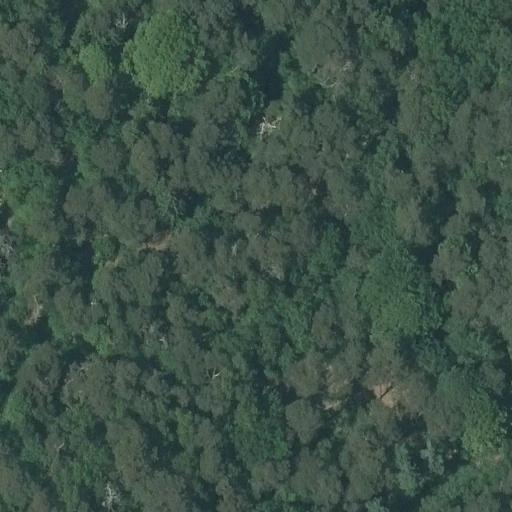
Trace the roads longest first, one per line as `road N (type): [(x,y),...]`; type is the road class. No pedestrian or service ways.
road 1 (track): [(509,511),(288,186),(498,49),(511,6)]
road 2 (track): [(288,186),(117,245),(0,329)]
